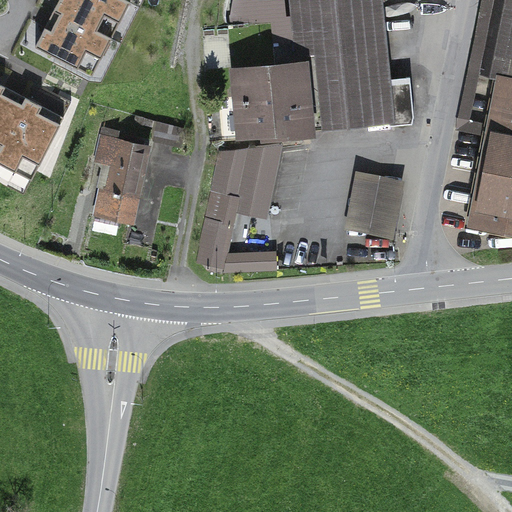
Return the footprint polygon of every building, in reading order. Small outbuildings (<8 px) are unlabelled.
[(123,0),(60,0),(55,10),(61,14),(95,31),(105,13),(119,21),(129,3),(123,0)] [(315,55),(323,131),(398,123),(384,0),(289,0),(296,57),(315,55)] [(511,0),(480,0),(453,128),(485,134),(469,209),(511,218),(511,0)] [(95,31),(61,14),(51,32),(46,29),(37,46),(77,66),(86,49),(100,57),(110,39),(95,31)] [(307,61),(230,69),(238,142),(315,133),(307,61)] [(0,145),(2,146),(23,106),(1,95),(4,89),(0,86),(0,145)] [(39,166),(60,126),(37,114),(41,108),(26,100),(23,106),(2,146),(0,149),(0,164),(15,173),(23,158),(39,166)] [(153,147),(101,134),(94,162),(107,165),(95,215),(134,225),(153,147)] [(226,146),(197,253),(226,261),(242,200),(264,206),(275,167),(254,161),(256,153),(226,146)] [(403,177),(355,169),(347,224),(395,232),(403,177)]
